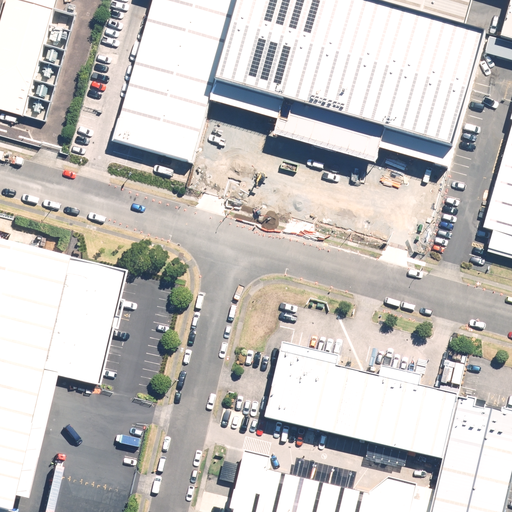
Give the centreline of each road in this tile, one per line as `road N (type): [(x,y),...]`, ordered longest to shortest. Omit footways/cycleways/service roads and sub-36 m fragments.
road 1 (unclassified): [(237,238),(511,314)]
road 2 (unclassified): [(170,511),(237,238)]
road 3 (unclassified): [(0,171),(237,238)]
